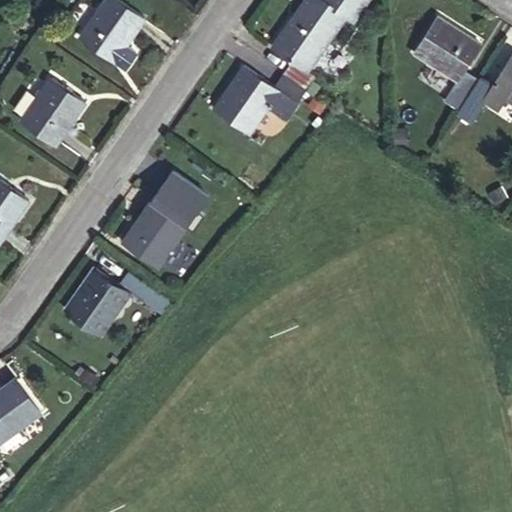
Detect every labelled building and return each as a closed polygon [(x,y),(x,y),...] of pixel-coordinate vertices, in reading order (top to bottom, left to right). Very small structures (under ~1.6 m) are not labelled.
[(127,43),(145,17),(120,0),(104,0),(80,35),(126,66),(137,51),(127,44),(127,43)] [(283,73),(307,89),(316,75),(308,70),(346,15),(354,20),(368,0),(304,0),(272,46),(292,60),(283,73)] [(459,108),(479,77),(465,69),(482,43),(438,14),(415,51),(457,78),(444,98),(459,108)] [(481,76),(458,112),(473,121),(494,89),(511,100),(511,53),(493,83),(481,76)] [(287,118),(307,89),(283,73),(274,85),(245,64),(214,107),(250,132),(268,105),(287,118)] [(57,143),(86,101),(51,76),(22,118),(57,143)] [(0,240),(29,199),(0,177),(0,240)] [(158,264),(188,222),(153,197),(123,239),(158,264)] [(129,269),(120,281),(96,266),(67,308),(101,332),(131,290),(145,300),(155,287),(129,269)] [(0,440),(42,410),(17,376),(0,387),(0,440)]
